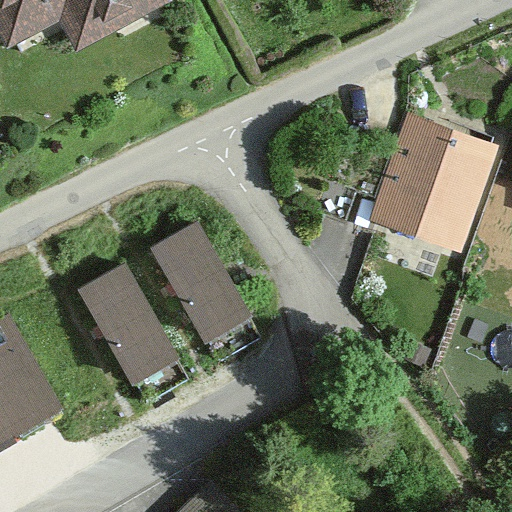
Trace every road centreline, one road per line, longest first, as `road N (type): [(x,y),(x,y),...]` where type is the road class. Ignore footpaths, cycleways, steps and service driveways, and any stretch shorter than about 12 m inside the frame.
road 1 (residential): [(230,131),(340,321),(35,511)]
road 2 (residential): [(496,0),(230,131)]
road 3 (residential): [(230,131),(0,244)]
